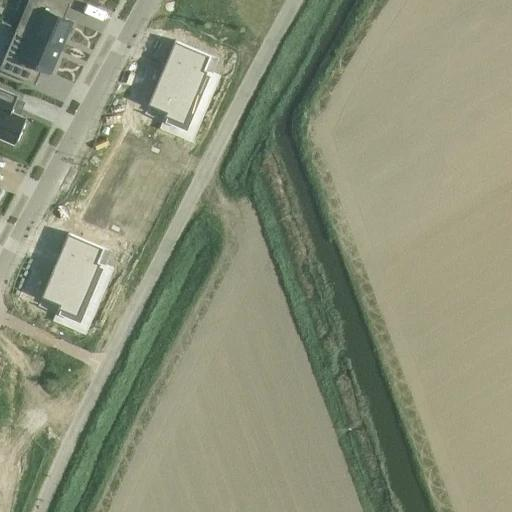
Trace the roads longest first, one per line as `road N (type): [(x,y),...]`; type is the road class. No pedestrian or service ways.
road 1 (unclassified): [(40,511),(294,0)]
road 2 (residential): [(148,0),(0,278)]
